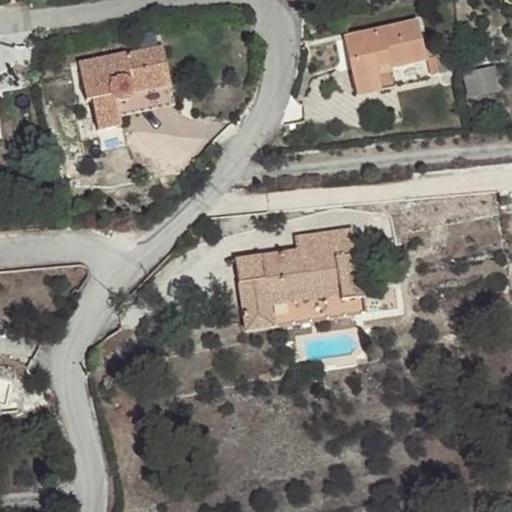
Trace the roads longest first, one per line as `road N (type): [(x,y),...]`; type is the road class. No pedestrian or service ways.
road 1 (residential): [(0,25),(197,7),(257,11),(281,72),(219,173),(155,238)]
road 2 (residential): [(155,238),(96,307),(77,359),(101,511)]
road 3 (residential): [(0,252),(155,238)]
